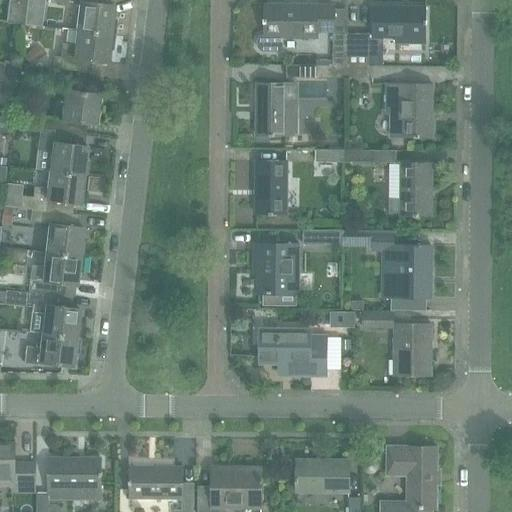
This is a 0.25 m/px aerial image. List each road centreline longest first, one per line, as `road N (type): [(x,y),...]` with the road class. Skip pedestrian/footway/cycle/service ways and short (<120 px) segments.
road 1 (residential): [(116,408),(162,0)]
road 2 (residential): [(479,410),(482,0)]
road 3 (residential): [(213,407),(219,0)]
road 4 (residential): [(213,407),(479,410)]
